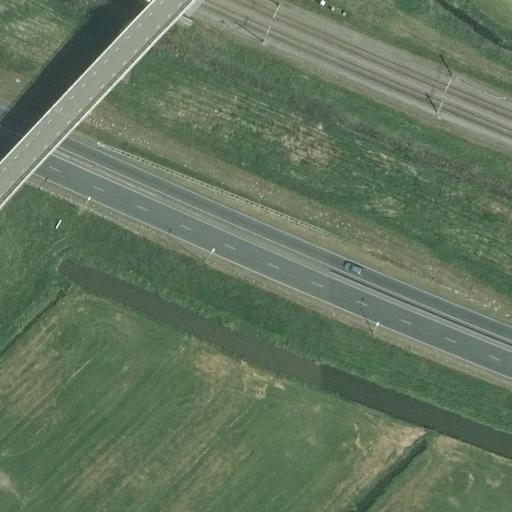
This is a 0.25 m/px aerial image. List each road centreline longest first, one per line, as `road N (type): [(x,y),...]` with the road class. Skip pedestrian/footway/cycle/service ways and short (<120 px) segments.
road 1 (trunk): [(511,335),(0,114)]
road 2 (trunk): [(0,144),(511,363)]
road 3 (tertiary): [(0,184),(175,0)]
